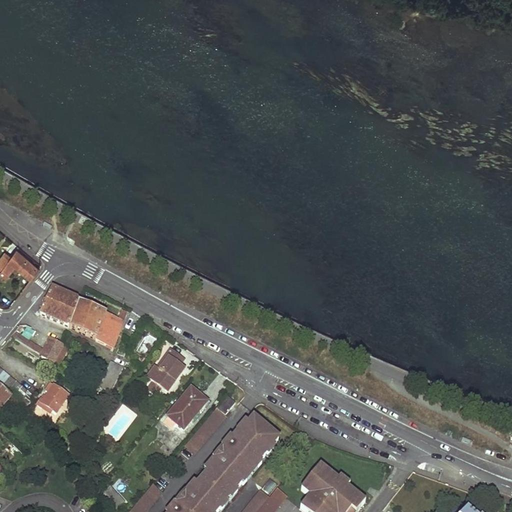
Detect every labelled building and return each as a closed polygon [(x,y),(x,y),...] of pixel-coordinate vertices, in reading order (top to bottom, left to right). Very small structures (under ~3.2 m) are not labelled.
[(1,268),(1,269),(7,274),(14,266),(30,280),(37,271),(14,251),(9,256),(1,268)] [(9,256),(6,254),(0,262),(0,267),(1,268),(9,256)] [(10,288),(2,298),(9,304),(17,293),(10,288)] [(52,290),(40,315),(69,329),(78,302),(52,290)] [(78,302),(69,329),(95,341),(96,339),(108,345),(109,342),(114,344),(123,321),(78,302)] [(19,326),(14,332),(18,334),(21,330),(28,334),(30,329),(24,325),(19,326)] [(129,358),(146,365),(160,335),(143,327),(129,358)] [(10,338),(39,356),(41,351),(13,333),(10,338)] [(49,340),(40,357),(53,363),(61,346),(49,340)] [(183,362),(170,353),(166,358),(165,357),(148,380),(154,385),(148,392),(156,398),(161,390),(167,395),(184,372),(179,368),(183,362)] [(109,359),(95,386),(109,393),(123,366),(109,359)] [(0,390),(8,398),(21,410),(35,396),(29,390),(24,395),(0,372),(0,390)] [(49,389),(36,406),(51,417),(66,397),(58,392),(56,395),(49,389)] [(0,390),(0,406),(8,398),(0,390)] [(189,390),(166,419),(181,432),(205,403),(189,390)] [(222,403),(230,411),(234,407),(225,399),(222,403)] [(230,411),(222,403),(215,412),(223,419),(230,411)] [(223,419),(215,412),(182,450),(191,457),(223,419)] [(219,511),(277,443),(251,422),(242,433),(240,432),(237,437),(236,435),(221,452),(212,463),(208,467),(210,468),(189,494),(188,493),(184,496),(175,508),(171,511),(219,511)] [(218,450),(209,461),(212,463),(221,452),(218,450)] [(332,480),(318,469),(308,481),(311,484),(306,488),(303,486),(298,493),(306,500),(297,511),(357,511),(363,506),(350,494),(348,497),(343,493),(345,491),(348,488),(338,480),(336,483),(334,486),(330,482),(332,480)] [(144,511),(159,495),(151,487),(129,511),(144,511)] [(113,490),(107,495),(117,506),(123,501),(113,490)] [(274,511),(284,500),(275,492),(269,500),(259,511),(274,511)] [(244,511),(259,511),(269,500),(260,493),(244,511)] [(181,494),(172,505),(175,508),(184,496),(181,494)]
